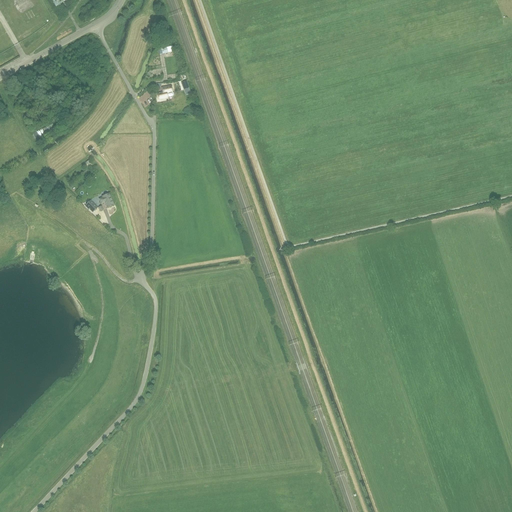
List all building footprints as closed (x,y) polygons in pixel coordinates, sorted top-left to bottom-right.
[(172,46),(161,48),(162,54),(166,53),(168,53),(168,52),(173,51),(172,46)] [(172,92),(171,86),(162,87),(163,92),(158,93),(159,99),(168,97),(167,94),(172,92)] [(31,134),(35,142),(43,138),(39,130),(31,134)] [(114,205),(110,197),(109,194),(102,197),(102,198),(99,199),(101,204),(104,203),(107,208),(114,205)] [(97,208),(93,203),(91,201),(86,206),(93,213),(97,208)]
